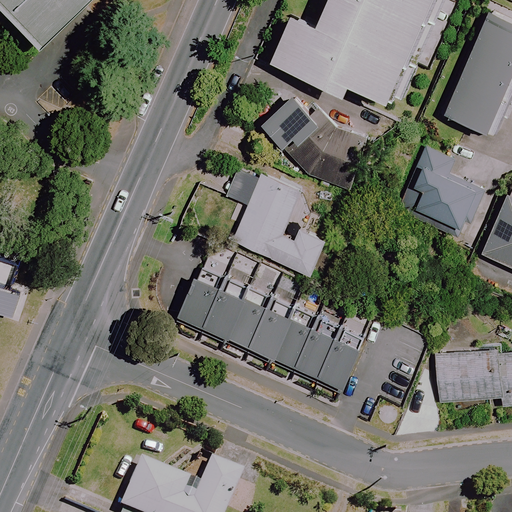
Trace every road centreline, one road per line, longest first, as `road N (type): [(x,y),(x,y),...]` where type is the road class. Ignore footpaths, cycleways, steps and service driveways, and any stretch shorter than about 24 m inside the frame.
road 1 (residential): [(511,462),(387,466),(354,458),(73,335)]
road 2 (tertiary): [(73,335),(218,0)]
road 3 (tertiary): [(0,494),(73,335)]
